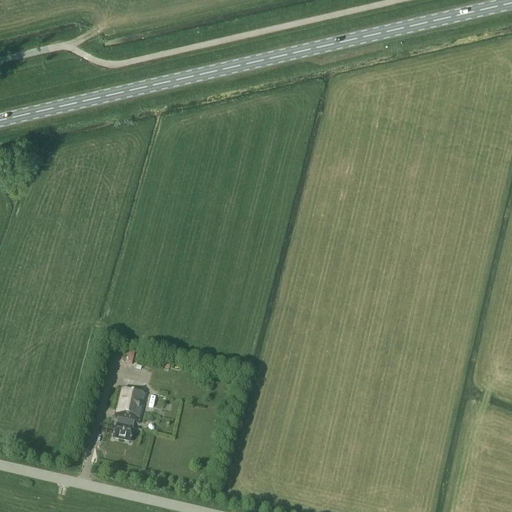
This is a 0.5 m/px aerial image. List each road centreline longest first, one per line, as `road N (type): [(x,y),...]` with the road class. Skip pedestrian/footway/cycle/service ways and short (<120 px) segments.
road 1 (primary): [(0,120),(511,2)]
road 2 (tertiary): [(0,464),(203,511)]
